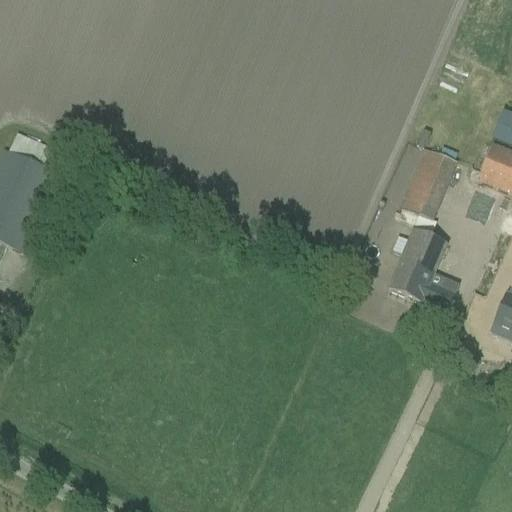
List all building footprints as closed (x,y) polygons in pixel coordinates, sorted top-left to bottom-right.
[(511,149),(511,116),(506,114),(495,143),(511,149)] [(2,154),(0,159),(0,265),(6,251),(25,260),(59,180),(54,177),(66,150),(20,131),(8,157),(2,154)] [(511,155),(493,148),(477,186),(511,200),(511,155)] [(447,320),(455,299),(459,290),(434,279),(446,250),(413,236),(388,295),(447,320)] [(511,284),(488,343),(509,352),(511,346),(511,284)]
